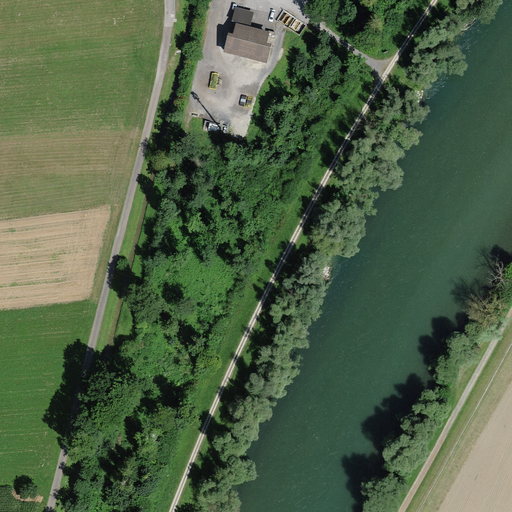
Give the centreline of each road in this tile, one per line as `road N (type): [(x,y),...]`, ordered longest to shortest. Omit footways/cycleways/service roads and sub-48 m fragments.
road 1 (track): [(439,0),(383,71),(329,169),(251,323),(172,511)]
road 2 (unclassified): [(47,511),(169,48),(169,0)]
road 3 (track): [(402,511),(511,312)]
road 4 (track): [(283,0),(383,71)]
